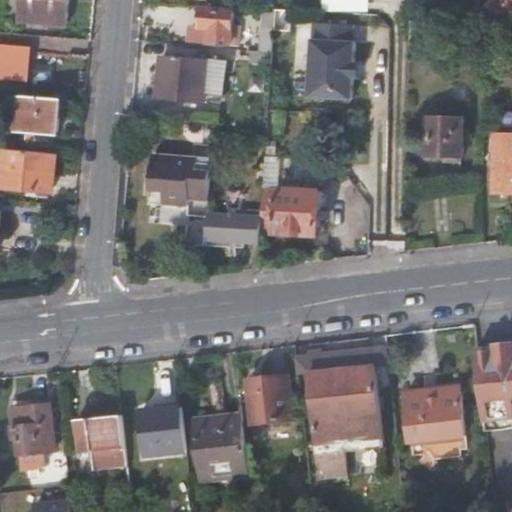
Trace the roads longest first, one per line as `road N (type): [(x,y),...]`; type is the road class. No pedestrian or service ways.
road 1 (secondary): [(511,277),(96,322)]
road 2 (residential): [(120,0),(96,322)]
